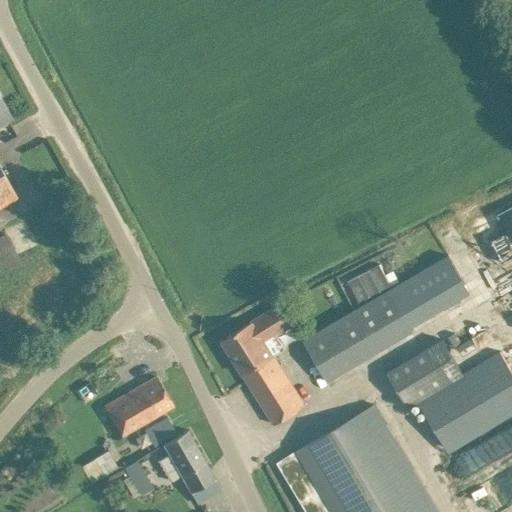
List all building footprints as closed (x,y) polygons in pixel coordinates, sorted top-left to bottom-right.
[(0,95),(0,206),(17,197),(0,166),(0,124),(12,118),(0,95)] [(511,206),(499,214),(508,232),(504,235),(504,234),(491,240),(503,262),(511,257),(511,248),(509,243),(511,242),(511,206)] [(389,290),(306,340),(328,380),(413,329),(411,326),(389,290)] [(276,306),(251,321),(263,340),(288,324),(276,306)] [(223,340),(243,372),(271,354),(263,340),(251,321),(223,340)] [(448,336),(455,347),(461,342),(455,332),(448,336)] [(388,372),(406,402),(458,369),(440,340),(388,372)] [(511,368),(501,351),(418,402),(448,450),(511,410),(511,368)] [(271,354),(243,372),(244,373),(243,374),(275,424),(306,404),(273,353),(271,354)] [(105,405),(115,423),(121,434),(156,415),(173,405),(156,376),(105,405)] [(438,511),(374,403),(306,444),(289,454),(277,462),(307,511),(438,511)] [(167,416),(149,426),(145,429),(154,445),(176,433),(167,416)] [(187,430),(170,439),(164,443),(197,503),(204,499),(221,489),(187,430)] [(118,467),(108,450),(81,466),(91,482),(118,467)] [(129,476),(123,480),(133,497),(140,493),(141,495),(154,487),(137,460),(124,468),(129,476)]
